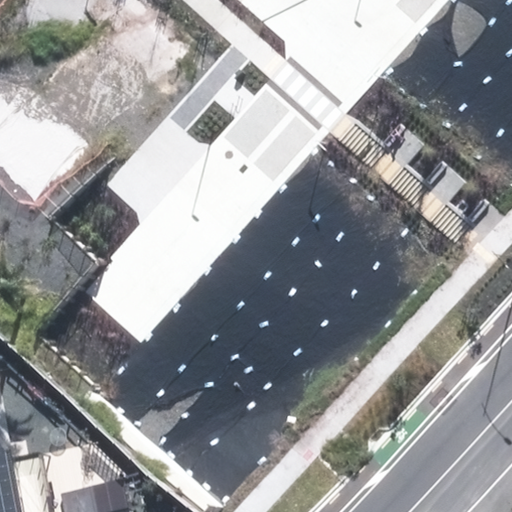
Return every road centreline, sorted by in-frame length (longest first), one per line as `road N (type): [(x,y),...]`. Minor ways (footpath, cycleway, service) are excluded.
road 1 (residential): [(117,284),(350,22)]
road 2 (residential): [(421,511),(511,410)]
